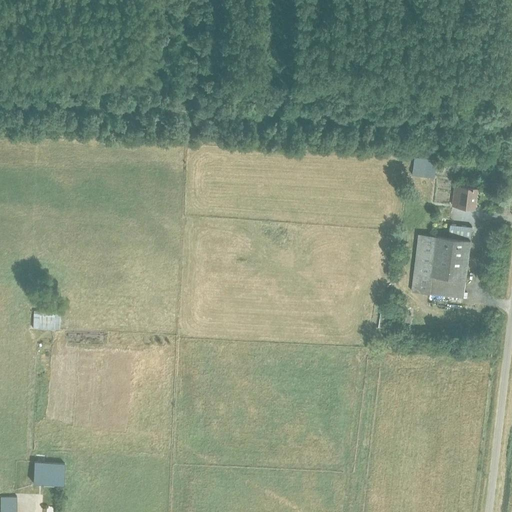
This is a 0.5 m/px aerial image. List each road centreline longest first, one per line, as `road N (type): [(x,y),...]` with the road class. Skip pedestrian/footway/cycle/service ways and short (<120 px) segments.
road 1 (track): [(505,118),(0,99)]
road 2 (track): [(222,0),(220,62),(227,71),(365,77)]
road 3 (unclassified): [(487,511),(511,306)]
road 4 (track): [(147,0),(146,55),(132,67),(0,61)]
road 5 (track): [(510,75),(491,83),(365,77)]
